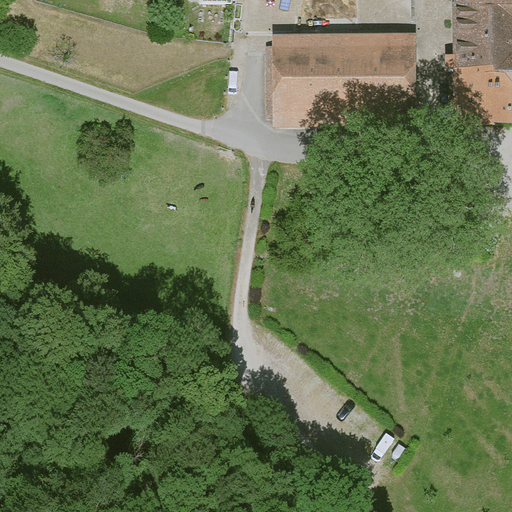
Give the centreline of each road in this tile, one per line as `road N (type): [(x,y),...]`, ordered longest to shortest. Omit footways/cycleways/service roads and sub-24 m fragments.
road 1 (track): [(0,62),(252,147),(259,162),(235,365),(361,511)]
road 2 (unknown): [(259,162),(319,152),(511,174)]
